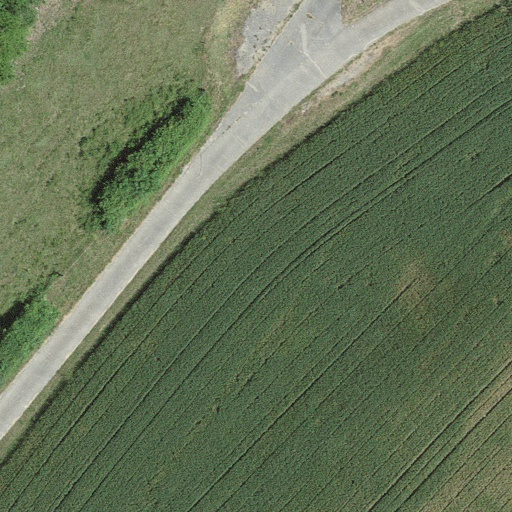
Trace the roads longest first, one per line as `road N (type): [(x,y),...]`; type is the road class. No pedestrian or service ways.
road 1 (unclassified): [(261,98),(0,422)]
road 2 (unclassified): [(434,0),(261,98)]
